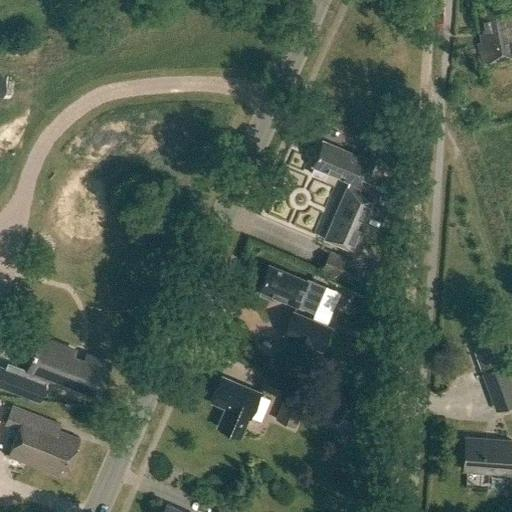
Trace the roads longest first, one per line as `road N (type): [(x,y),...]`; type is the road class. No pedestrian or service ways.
road 1 (tertiary): [(96,511),(318,0)]
road 2 (track): [(423,108),(395,511)]
road 3 (track): [(511,299),(440,116)]
road 4 (unclassified): [(440,116),(423,108),(432,0)]
